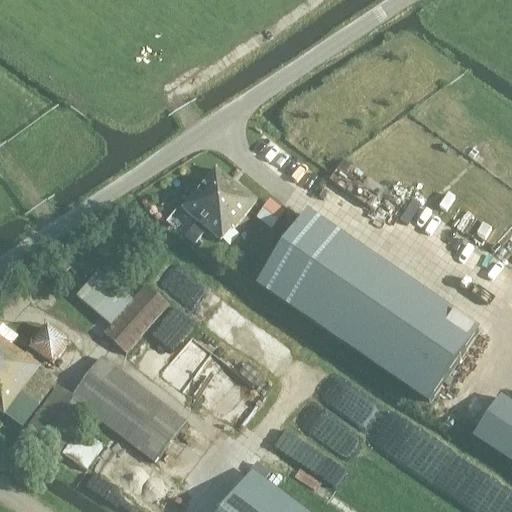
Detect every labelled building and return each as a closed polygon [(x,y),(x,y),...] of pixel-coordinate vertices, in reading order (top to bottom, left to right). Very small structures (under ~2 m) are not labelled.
[(421,186),(409,178),(395,199),(347,166),(337,181),(406,228),(418,210),(409,204),(421,186)] [(233,233),(247,219),(257,207),(216,173),(182,213),(222,246),(233,233)] [(271,204),(257,222),(273,234),(287,216),(271,204)] [(308,221),(259,290),(382,375),(431,408),(479,338),(477,337),(430,305),(308,221)] [(64,262),(46,274),(58,291),(76,279),(64,262)] [(102,276),(82,300),(115,330),(108,337),(130,357),(174,309),(150,289),(136,305),(102,276)] [(158,376),(176,354),(157,338),(139,360),(158,376)] [(191,392),(211,372),(206,367),(214,359),(196,341),(169,370),(191,392)] [(0,416),(5,419),(23,433),(39,411),(40,412),(59,385),(39,371),(0,343),(0,416)] [(189,427),(104,363),(74,404),(158,468),(189,427)] [(55,464),(82,427),(86,420),(54,397),(22,440),(55,464)] [(511,465),(511,407),(502,401),(475,441),(511,465)] [(105,451),(84,437),(77,448),(74,446),(66,460),(90,475),(105,451)] [(302,511),(253,475),(224,511),(302,511)]
